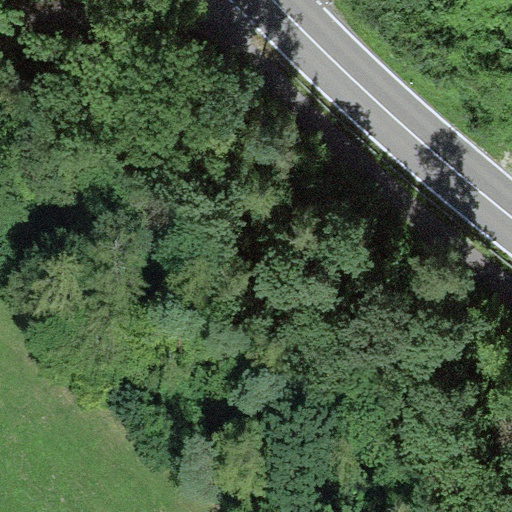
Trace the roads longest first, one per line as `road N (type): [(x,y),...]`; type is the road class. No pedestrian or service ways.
road 1 (secondary): [(511,221),(278,0)]
road 2 (track): [(194,0),(103,10),(0,8)]
